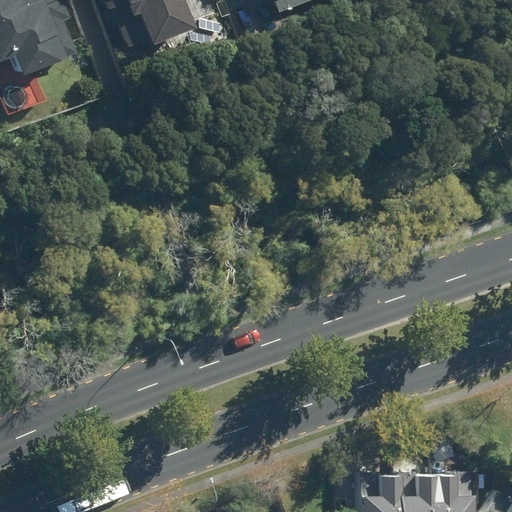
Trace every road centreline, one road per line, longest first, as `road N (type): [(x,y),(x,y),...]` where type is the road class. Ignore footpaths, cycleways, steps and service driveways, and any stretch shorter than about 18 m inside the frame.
road 1 (primary): [(0,445),(174,373),(511,256)]
road 2 (primary): [(511,335),(28,511)]
